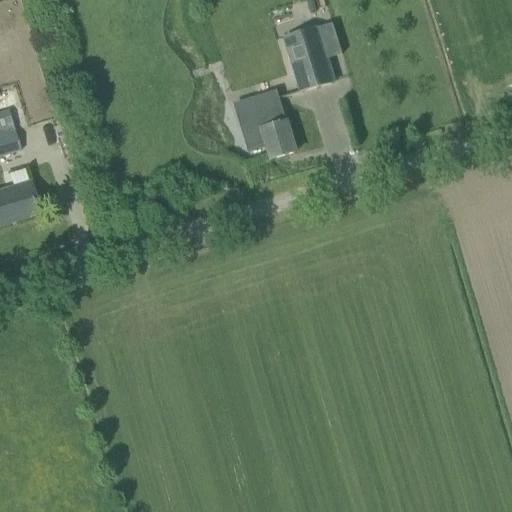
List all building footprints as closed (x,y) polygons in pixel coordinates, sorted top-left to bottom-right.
[(319,28),(284,38),(301,95),(336,84),(319,28)] [(0,89),(0,117),(10,114),(15,130),(27,126),(13,85),(0,89)] [(256,125),(243,129),(250,152),(247,152),(248,154),(267,148),(271,162),(295,154),(291,140),(277,92),(275,93),(276,95),(249,103),(256,125)] [(0,135),(0,157),(20,152),(14,131),(8,133),(0,135)] [(0,226),(39,215),(30,184),(0,192),(0,226)]
